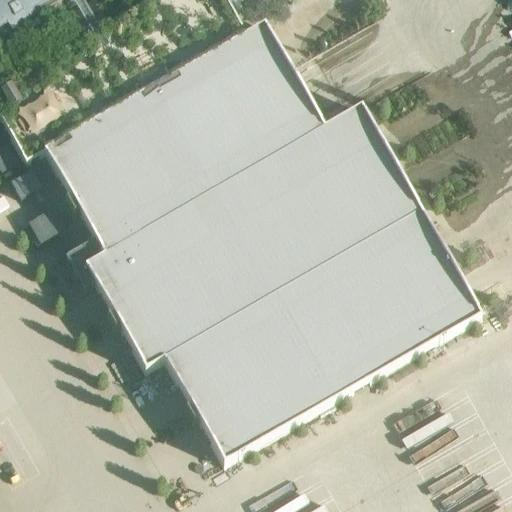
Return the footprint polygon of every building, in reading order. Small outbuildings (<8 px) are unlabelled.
[(0,0),(0,72),(9,88),(0,93),(0,123),(28,170),(45,159),(95,246),(66,263),(85,296),(97,289),(146,377),(164,367),(224,470),(481,323),(362,115),(325,136),(265,32),(247,42),(222,0),(162,0),(81,47),(60,10),(77,0),(0,0)] [(42,191),(32,174),(11,187),(21,204),(42,191)] [(67,234),(55,213),(29,228),(42,249),(67,234)] [(411,436),(451,511),(494,511),(500,509),(482,475),(493,469),(477,439),(472,441),(449,397),(402,421),(410,436),(411,436)] [(259,504),(263,511),(322,511),(307,481),(259,504)]
